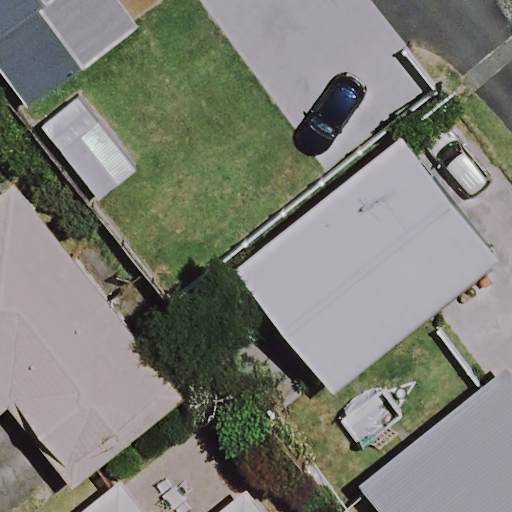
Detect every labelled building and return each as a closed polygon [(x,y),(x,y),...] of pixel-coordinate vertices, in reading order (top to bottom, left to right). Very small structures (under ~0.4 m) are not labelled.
[(0,0),(0,66),(30,107),(154,15),(143,0),(0,0)] [(507,255),(413,132),(240,264),(334,387),(507,255)] [(0,200),(0,409),(13,400),(78,482),(185,398),(19,186),(0,200)] [(511,511),(511,367),(363,482),(386,511),(511,511)] [(225,511),(144,511),(120,482),(83,511),(265,511),(249,492),(225,511)]
